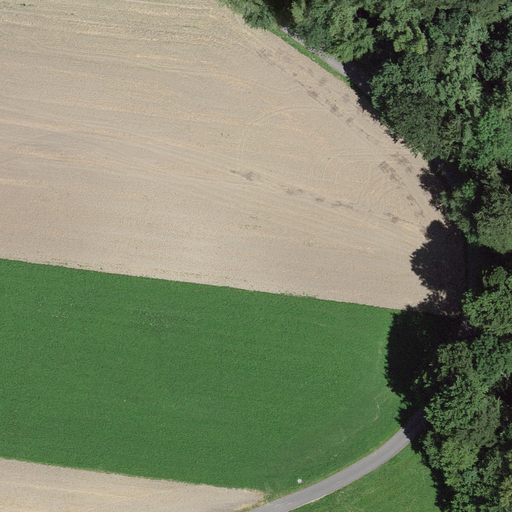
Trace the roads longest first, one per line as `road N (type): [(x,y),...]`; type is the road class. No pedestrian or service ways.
road 1 (track): [(251,0),(393,105),(460,188),(473,232),(476,294),(436,398)]
road 2 (track): [(436,398),(373,460),(266,511)]
